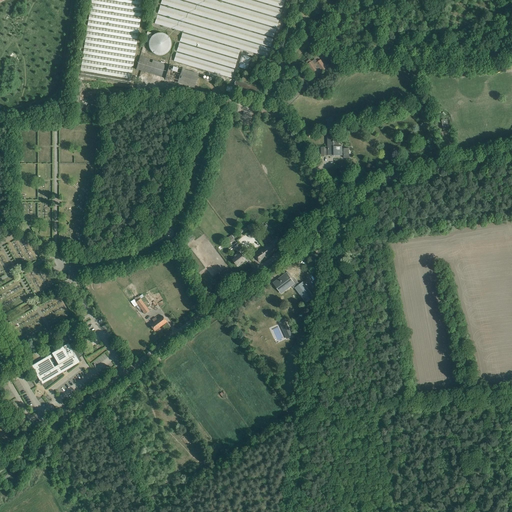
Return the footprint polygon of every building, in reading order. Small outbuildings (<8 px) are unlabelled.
[(142,7),(99,0),(91,0),(91,3),(142,11),(142,7)] [(177,0),(161,0),(161,4),(273,37),(276,29),(177,0)] [(183,0),(276,27),(279,20),(212,0),(183,0)] [(248,0),(219,0),(279,18),(282,10),(248,0)] [(141,12),(91,4),(90,8),(141,16),(141,12)] [(273,39),(160,6),(158,13),(270,47),(273,39)] [(141,18),(90,10),(89,14),(140,22),(141,18)] [(157,15),(155,23),(267,57),(270,49),(157,15)] [(140,24),(89,16),(88,20),(139,28),(140,24)] [(87,25),(138,33),(139,29),(88,21),(87,25)] [(87,27),(87,31),(137,39),(138,35),(87,27)] [(86,36),(136,44),(137,40),(86,32),(86,36)] [(150,38),(149,40),(151,33),(147,32),(142,47),(140,46),(139,49),(142,50),(141,53),(146,54),(148,46),(147,46),(148,42),(148,44),(148,46),(149,48),(150,50),(151,51),(152,53),(154,54),(155,55),(157,55),(159,56),(161,55),(163,55),(165,54),(167,53),(168,52),(169,50),(170,49),(171,47),(171,45),(171,43),(170,41),(170,39),(169,37),(167,36),(166,35),(164,34),(162,33),(160,33),(158,33),(156,33),(155,34),(153,35),(151,36),(150,38)] [(239,50),(182,33),(180,41),(237,58),(239,50)] [(85,38),(85,42),(136,50),(136,46),(85,38)] [(236,60),(179,43),(177,51),(234,68),(236,60)] [(84,44),(84,48),(135,56),(135,52),(84,44)] [(134,61),(134,57),(84,49),(83,53),(134,61)] [(174,61),(231,78),(234,70),(176,53),(174,61)] [(82,59),(133,67),(133,63),(83,55),(82,59)] [(161,77),(165,64),(140,56),(136,69),(161,77)] [(325,63),(323,64),(321,60),(316,63),(314,60),(308,64),(313,72),(317,70),(317,69),(319,67),(322,71),(326,68),(325,67),(326,66),(325,63)] [(132,73),(133,69),(82,61),(81,65),(132,73)] [(198,74),(169,65),(165,79),(194,88),(198,74)] [(81,66),(80,70),(131,79),(132,75),(81,66)] [(131,80),(80,72),(80,76),(130,84),(131,80)] [(141,91),(145,77),(139,75),(135,89),(141,91)] [(75,79),(72,102),(78,103),(81,80),(75,79)] [(235,81),(233,88),(260,96),(262,89),(235,81)] [(349,158),(349,148),(342,149),(342,146),(337,146),(337,138),(334,139),(334,136),(334,126),(333,126),(333,119),(327,119),(327,127),(329,127),(330,130),(328,130),(328,136),(327,136),(328,147),(325,147),(325,155),(334,155),(334,156),(342,156),(342,155),(344,155),(344,158),(349,158)] [(254,254),(259,262),(266,257),(265,256),(268,254),(269,255),(279,248),(276,244),(279,242),(276,238),(266,246),(265,245),(265,246),(254,254)] [(231,258),(237,265),(245,259),(240,252),(231,258)] [(303,282),(297,287),(291,279),(293,278),(288,272),(273,283),(280,292),(290,284),(294,288),(294,287),(306,302),(313,297),(303,282)] [(149,311),(140,299),(136,302),(145,314),(149,311)] [(154,322),(150,325),(154,331),(167,322),(162,316),(157,320),(155,317),(152,320),(154,322)] [(285,320),(279,323),(287,339),(293,336),(285,320)] [(278,327),(273,329),(277,337),(282,335),(278,327)] [(66,334),(70,340),(74,338),(73,337),(80,334),(77,328),(70,332),(66,334)] [(31,365),(32,368),(30,369),(31,370),(33,368),(34,371),(40,381),(38,382),(40,381),(42,385),(43,385),(42,384),(62,372),(66,370),(73,366),(74,366),(78,363),(81,361),(79,362),(77,357),(78,356),(79,358),(82,356),(74,342),(69,345),(68,344),(64,346),(63,347),(61,348),(60,348),(60,349),(58,350),(53,353),(52,353),(52,354),(42,360),(39,361),(31,366),(31,365)]
